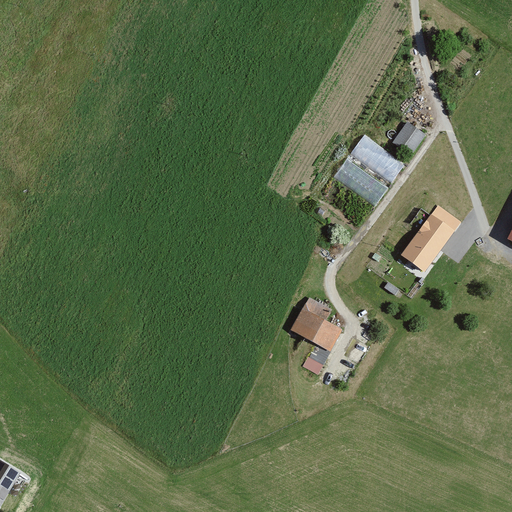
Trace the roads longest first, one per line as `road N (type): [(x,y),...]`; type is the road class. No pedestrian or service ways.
road 1 (track): [(467,222),(437,135),(329,270),(327,289),(350,322)]
road 2 (residential): [(416,0),(437,135)]
